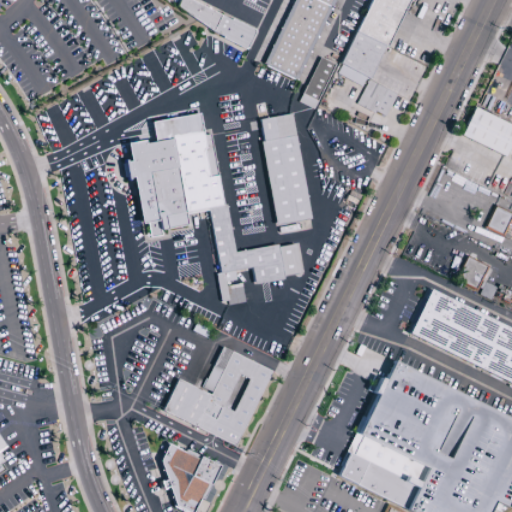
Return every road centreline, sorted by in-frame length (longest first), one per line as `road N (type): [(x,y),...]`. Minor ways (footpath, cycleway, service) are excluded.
road 1 (tertiary): [(306,383),(494,0)]
road 2 (secondary): [(98,511),(71,418),(31,179),(0,111)]
